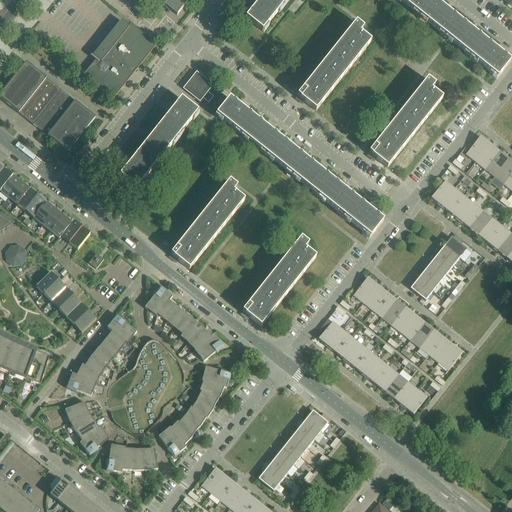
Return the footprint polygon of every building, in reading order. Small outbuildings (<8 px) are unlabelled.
[(169,0),(164,7),(177,16),(189,0),(169,0)] [(274,0),(260,0),(254,8),(245,19),(262,32),(283,6),(274,0)] [(434,1),(432,0),(397,0),(420,18),(434,1)] [(459,22),(434,1),(420,18),(446,38),(459,22)] [(130,25),(130,26),(128,28),(121,22),(93,57),(96,60),(83,77),(113,100),(156,46),(130,25)] [(485,42),(459,22),(446,38),(471,59),(485,42)] [(305,92),(303,90),(297,97),(296,102),(304,104),(304,103),(316,112),(371,43),(360,34),(363,29),(356,23),(352,29),(354,30),(305,92)] [(510,63),(485,42),(471,59),(497,79),(510,63)] [(0,96),(0,99),(33,126),(60,91),(26,63),(0,96)] [(213,98),(208,93),(205,91),(209,87),(201,80),(201,79),(197,77),(186,89),(195,97),(194,98),(206,108),(213,98)] [(377,149),(375,147),(369,154),(368,159),(376,161),(376,160),(387,169),(442,100),(431,91),(435,86),(427,81),(423,86),(425,87),(377,149)] [(60,91),(33,126),(67,153),(95,119),(60,91)] [(229,99),(216,116),(242,137),(255,120),(229,99)] [(181,100),(161,126),(177,139),(198,113),(181,100)] [(280,140),(255,120),(242,137),(267,157),(280,140)] [(161,126),(140,151),(157,164),(177,139),(161,126)] [(466,156),(475,163),(489,146),(480,138),(466,156)] [(306,161),(280,140),(267,157),(293,177),(306,161)] [(499,153),(489,146),(475,163),(485,171),(499,153)] [(136,190),(157,164),(140,151),(120,177),(136,190)] [(508,161),(499,153),(485,171),(494,178),(508,161)] [(332,181),(306,161),(293,177),(319,198),(332,181)] [(511,175),(511,163),(508,161),(494,178),(504,186),(511,175)] [(0,191),(12,177),(4,170),(0,174),(0,191)] [(0,193),(8,199),(21,183),(12,177),(0,191),(0,193)] [(357,201),(332,181),(319,198),(344,218),(357,201)] [(233,193),(237,188),(229,182),(225,187),(228,189),(179,250),(177,248),(171,256),(170,260),(178,262),(189,271),(244,202),(233,193)] [(431,200),(440,207),(454,190),(444,182),(431,200)] [(16,206),(29,190),(21,183),(8,199),(16,206)] [(25,213),(38,197),(29,190),(16,206),(25,213)] [(454,190),(440,207),(450,215),(464,197),(454,190)] [(33,220),(46,204),(38,197),(25,213),(33,220)] [(464,197),(450,215),(459,222),(473,205),(464,197)] [(383,222),(357,201),(344,218),(370,239),(383,222)] [(42,226),(54,210),(46,204),(33,220),(42,226)] [(473,205),(459,222),(468,230),(482,212),(473,205)] [(50,233),(63,217),(54,210),(42,226),(50,233)] [(482,212),(468,230),(478,237),(492,220),(482,212)] [(11,224),(0,217),(0,230),(10,224),(11,224)] [(59,240),(73,222),(72,222),(71,224),(63,217),(50,233),(59,240)] [(492,220),(478,237),(487,245),(501,227),(492,220)] [(69,245),(82,229),(73,222),(59,240),(61,238),(69,245)] [(501,227),(487,245),(497,253),(511,235),(501,227)] [(77,252),(90,236),(82,229),(69,245),(77,252)] [(511,235),(497,253),(506,260),(511,252),(511,235)] [(250,307),(249,306),(248,305),(242,313),(243,313),(242,314),(241,317),(249,319),(259,327),(261,328),(316,258),(305,250),(308,245),(301,239),(297,244),(299,246),(250,307)] [(451,239),(450,240),(444,248),(459,260),(466,251),(451,239)] [(26,260),(25,253),(19,248),(11,249),(6,255),(7,262),(13,267),(21,266),(26,260)] [(459,260),(444,248),(437,256),(452,268),(459,260)] [(104,261),(98,257),(96,255),(89,265),(96,271),(104,261)] [(452,268),(437,256),(432,262),(430,265),(446,277),(452,268)] [(446,277),(430,265),(424,273),(439,285),(446,277)] [(439,285),(424,273),(417,281),(432,294),(439,285)] [(44,296),(58,282),(51,274),(36,288),(44,296)] [(353,297),(363,304),(377,287),(367,279),(353,297)] [(432,294),(417,281),(410,290),(425,302),(432,294)] [(51,303),(66,289),(58,282),(44,296),(51,303)] [(386,294),(377,287),(363,304),(372,312),(386,294)] [(59,311),(73,297),(66,289),(51,303),(59,311)] [(172,298),(165,293),(161,289),(153,299),(164,308),(169,302),(172,298)] [(396,302),(386,294),(372,312),(382,319),(396,302)] [(66,319),(81,305),(73,297),(59,311),(66,319)] [(158,317),(164,308),(153,299),(145,309),(156,318),(158,317)] [(166,323),(177,309),(169,302),(164,308),(158,317),(166,323)] [(405,309),(396,302),(382,319),(391,327),(405,309)] [(74,327),(89,313),(81,305),(66,319),(74,327)] [(174,330),(185,316),(177,309),(166,323),(174,330)] [(415,317),(405,309),(391,327),(401,335),(415,317)] [(82,335),(96,321),(89,313),(74,327),(82,335)] [(182,336),(193,322),(185,316),(174,330),(182,336)] [(424,324),(415,317),(401,335),(410,342),(424,324)] [(126,326),(125,324),(116,318),(107,329),(112,333),(117,337),(126,326)] [(188,345),(203,331),(203,330),(193,322),(182,336),(180,339),(188,345)] [(318,341),(328,349),(342,331),(332,323),(318,341)] [(433,332),(424,324),(410,342),(420,349),(433,332)] [(136,334),(127,326),(126,326),(117,337),(126,344),(127,345),(136,334)] [(154,329),(153,331),(161,335),(163,330),(155,326),(154,329)] [(204,344),(211,338),(203,331),(188,345),(194,352),(204,344)] [(342,331),(328,349),(337,356),(351,338),(342,331)] [(443,339),(433,332),(420,349),(429,357),(443,339)] [(126,344),(117,337),(112,333),(105,341),(120,353),(126,344)] [(223,347),(219,343),(214,336),(211,338),(204,344),(213,356),(223,347)] [(35,354),(21,348),(7,342),(0,338),(0,366),(1,367),(0,370),(10,375),(11,372),(16,374),(15,377),(25,381),(26,378),(32,380),(31,383),(40,386),(49,359),(35,354)] [(351,338),(337,356),(346,363),(361,346),(351,338)] [(452,347),(443,339),(429,357),(438,364),(452,347)] [(120,353),(105,341),(99,349),(113,361),(120,353)] [(154,407),(172,376),(160,345),(159,344),(157,343),(156,343),(153,342),(152,342),(151,343),(149,343),(148,344),(147,345),(145,347),(143,349),(142,350),(139,356),(138,359),(142,368),(121,398),(135,437),(136,438),(137,438),(138,438),(139,437),(140,437),(141,437),(142,437),(143,436),(144,436),(145,435),(146,434),(159,421),(154,407)] [(213,356),(204,344),(194,352),(203,364),(213,356)] [(361,346),(346,363),(356,371),(370,353),(361,346)] [(462,355),(452,347),(438,364),(448,372),(462,355)] [(113,361),(99,349),(91,358),(106,369),(113,361)] [(370,353),(356,371),(365,378),(379,361),(370,353)] [(106,369),(91,358),(85,368),(101,377),(106,369)] [(379,361),(365,378),(375,386),(389,368),(379,361)] [(101,377),(85,368),(82,366),(77,377),(84,380),(96,385),(101,377)] [(389,368),(375,386),(384,394),(398,376),(389,368)] [(214,387),(218,372),(205,369),(201,383),(203,384),(214,387)] [(226,390),(230,376),(218,372),(214,387),(223,389),(226,390)] [(79,394),(84,380),(77,377),(72,375),(67,389),(79,394)] [(398,376),(384,394),(394,401),(408,383),(398,376)] [(91,398),(96,385),(84,380),(79,394),(91,398)] [(408,383),(394,401),(403,409),(417,391),(408,383)] [(223,389),(214,387),(203,384),(199,393),(201,393),(218,400),(219,401),(223,389)] [(417,391),(403,409),(413,416),(427,399),(417,391)] [(213,410),(218,400),(201,393),(197,402),(213,410)] [(214,410),(213,410),(197,402),(192,410),(206,420),(207,420),(214,410)] [(88,413),(85,404),(65,412),(69,424),(70,424),(88,413)] [(206,420),(192,410),(191,409),(185,417),(199,429),(199,430),(206,420)] [(312,412),(312,413),(305,421),(321,434),(328,425),(312,412)] [(76,434),(93,422),(88,413),(70,424),(75,434),(76,434)] [(199,429),(185,417),(179,425),(192,438),(199,429)] [(321,434),(305,421),(299,430),(314,442),(321,434)] [(90,437),(98,429),(93,422),(76,434),(82,443),(90,437)] [(193,438),(192,438),(179,425),(178,423),(171,430),(178,439),(184,447),(193,438)] [(109,440),(99,429),(98,429),(90,437),(99,448),(109,440)] [(166,448),(178,439),(171,430),(170,429),(158,438),(166,448)] [(314,442),(299,430),(292,438),(307,450),(314,442)] [(99,448),(90,437),(82,443),(80,445),(89,456),(99,448)] [(307,450),(292,438),(285,447),(300,459),(307,450)] [(186,449),(184,447),(178,439),(166,448),(174,458),(186,449)] [(125,451),(126,449),(111,447),(109,459),(123,462),(125,451)] [(300,459),(285,447),(278,455),(294,467),(300,459)] [(157,471),(154,450),(144,452),(145,473),(157,471)] [(133,472),(135,452),(135,451),(125,451),(123,462),(122,472),(133,472)] [(145,473),(144,452),(144,451),(135,452),(133,472),(133,473),(145,473)] [(294,467),(278,455),(272,464),(287,476),(294,467)] [(122,472),(123,462),(109,459),(107,472),(121,475),(122,472)] [(287,476),(272,464),(265,472),(280,484),(287,476)] [(211,495),(225,477),(215,470),(201,487),(211,495)] [(280,484),(265,472),(258,481),(273,493),(280,484)] [(220,502),(234,485),(225,477),(211,495),(220,502)] [(58,504),(70,489),(61,482),(50,497),(58,504)] [(0,508),(14,492),(5,485),(0,491),(0,508)] [(244,492),(234,485),(220,502),(230,510),(244,492)] [(67,510),(79,496),(70,489),(58,504),(67,510)] [(0,509),(3,511),(11,511),(22,498),(14,492),(0,508),(0,509)] [(243,511),(253,500),(244,492),(230,510),(232,511),(243,511)] [(69,511),(79,511),(87,503),(79,496),(67,510),(69,511)] [(25,511),(31,505),(22,498),(11,511),(25,511)] [(259,511),(263,507),(253,500),(243,511),(259,511)] [(393,507),(386,501),(382,505),(390,511),(393,507)] [(93,511),(96,510),(87,503),(79,511),(93,511)]
